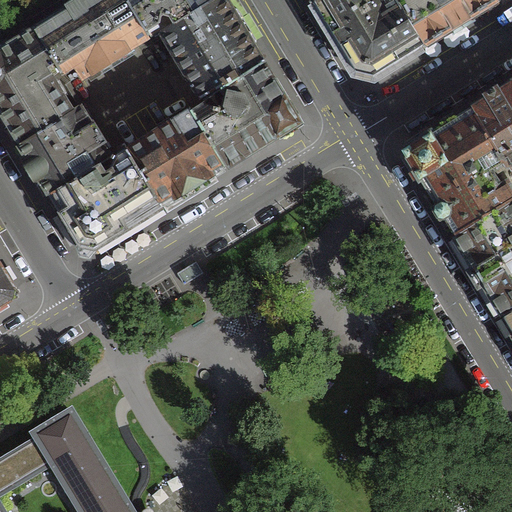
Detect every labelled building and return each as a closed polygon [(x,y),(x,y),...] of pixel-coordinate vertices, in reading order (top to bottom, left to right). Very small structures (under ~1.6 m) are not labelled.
[(133,0),(74,0),(35,24),(58,61),(64,71),(78,62),(87,76),(133,47),(129,41),(151,28),(133,0)] [(133,0),(151,28),(159,22),(163,29),(209,0),(133,0)] [(229,0),(209,0),(163,29),(189,69),(206,98),(267,60),(249,31),(237,12),(229,0)] [(316,0),(309,5),(332,43),(349,69),(383,71),(435,40),(410,0),(316,0)] [(410,0),(435,40),(499,0),(410,0)] [(0,109),(19,142),(73,111),(47,67),(58,61),(35,24),(0,45),(0,109)] [(274,71),(267,60),(206,98),(195,105),(233,165),(305,119),(274,71)] [(511,85),(483,103),(509,146),(511,150),(511,85)] [(480,163),(509,146),(483,103),(411,147),(442,197),(434,202),(442,216),(447,213),(452,220),(459,232),(511,200),(511,177),(510,174),(492,184),(480,163)] [(43,180),(51,193),(99,166),(92,153),(109,143),(101,128),(95,118),(92,120),(83,105),(73,111),(19,142),(29,158),(25,160),(32,171),(38,182),(43,180)] [(233,165),(195,105),(131,143),(163,197),(168,204),(216,176),(222,170),(233,165)] [(126,218),(163,197),(131,143),(118,151),(123,160),(108,168),(105,162),(99,166),(51,193),(60,209),(82,246),(97,248),(131,227),(126,218)] [(469,250),(481,270),(493,290),(505,310),(511,305),(511,200),(459,232),(469,250)] [(219,260),(286,228),(277,210),(210,242),(219,260)] [(0,307),(21,294),(8,274),(0,260),(0,307)] [(196,263),(177,275),(185,286),(203,274),(196,263)] [(133,511),(72,408),(31,433),(34,437),(0,456),(0,511),(133,511)]
